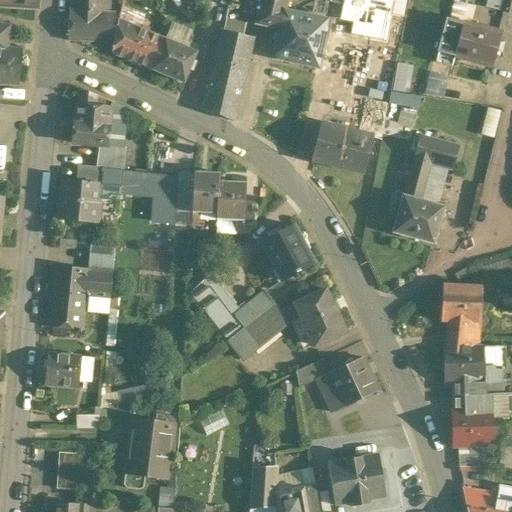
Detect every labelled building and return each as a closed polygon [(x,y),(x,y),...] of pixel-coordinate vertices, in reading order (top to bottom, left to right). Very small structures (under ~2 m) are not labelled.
[(103,0),(73,0),(73,10),(103,12),(103,0)] [(288,0),(260,0),(260,4),(258,11),(255,25),(280,31),(280,30),(281,30),(285,12),(286,12),(288,4),(288,0)] [(364,0),(353,0),(350,16),(361,18),(364,3),(364,0)] [(511,12),(511,0),(505,0),(504,7),(503,11),(511,12)] [(260,4),(246,1),(244,10),(256,13),(256,11),(257,10),(258,11),(260,4)] [(451,3),(445,24),(462,29),(467,7),(451,3)] [(406,10),(397,8),(392,33),(402,35),(406,10)] [(73,10),(70,10),(68,41),(114,44),(119,21),(120,13),(103,12),(73,10)] [(119,21),(136,28),(140,19),(121,11),(120,13),(119,21)] [(286,12),(285,12),(281,30),(280,30),(280,31),(273,58),(318,68),(324,40),(327,21),(286,12)] [(246,24),(227,19),(224,32),(243,36),(246,24)] [(136,28),(119,21),(114,44),(112,54),(153,71),(165,40),(136,28)] [(491,30),(464,23),(455,56),(493,67),(502,32),(491,29),(491,30)] [(165,40),(185,49),(191,35),(171,27),(165,40)] [(22,50),(0,48),(0,41),(6,42),(7,29),(0,28),(0,83),(20,85),(22,50)] [(359,29),(350,69),(362,71),(371,31),(359,29)] [(224,32),(222,31),(203,109),(234,122),(254,39),(243,36),(224,32)] [(397,37),(371,31),(362,71),(370,73),(366,99),(387,104),(397,37)] [(165,40),(153,71),(185,84),(198,54),(185,49),(165,40)] [(111,102),(95,96),(80,90),(79,105),(78,105),(76,124),(75,124),(73,143),(98,145),(107,146),(107,145),(111,102)] [(366,99),(365,99),(359,135),(373,138),(372,139),(381,141),(388,104),(387,104),(366,99)] [(399,100),(398,108),(412,110),(413,101),(399,100)] [(111,102),(107,145),(126,147),(130,112),(129,111),(129,110),(111,102)] [(347,132),(322,125),(313,160),(338,166),(347,132)] [(347,132),(338,166),(363,172),(372,139),(373,138),(359,135),(347,132)] [(461,147),(422,136),(416,160),(432,164),(449,169),(454,171),(461,147)] [(107,146),(98,145),(96,167),(103,168),(122,170),(124,171),(126,147),(107,145),(107,146)] [(432,164),(416,160),(405,197),(421,202),(432,164)] [(421,202),(439,207),(449,169),(432,164),(421,202)] [(96,167),(78,165),(77,182),(98,184),(98,185),(102,186),(103,168),(96,167)] [(122,170),(103,168),(102,186),(120,188),(122,170)] [(216,214),(220,181),(221,174),(194,173),(192,213),(216,214)] [(77,182),(65,181),(61,219),(95,223),(98,185),(98,184),(77,182)] [(220,181),(216,214),(215,220),(243,221),(244,201),(246,183),(220,181)] [(405,197),(395,232),(433,243),(443,208),(439,207),(421,202),(405,197)] [(256,202),(244,201),(243,221),(243,226),(254,226),(256,202)] [(129,215),(118,214),(116,229),(128,230),(129,215)] [(294,225),(262,242),(282,281),(315,264),(294,225)] [(128,230),(116,229),(116,241),(127,242),(128,230)] [(77,236),(60,235),(59,242),(76,243),(77,236)] [(115,247),(90,245),(88,270),(112,272),(115,247)] [(88,270),(53,266),(51,286),(87,289),(86,296),(110,298),(112,272),(88,270)] [(467,268),(455,275),(459,282),(471,275),(467,268)] [(242,311),(211,274),(190,293),(229,340),(244,328),(235,316),(242,311)] [(87,289),(51,286),(47,327),(83,330),(86,296),(87,289)] [(482,287),(444,286),(444,321),(447,322),(481,322),(482,287)] [(326,290),(295,304),(300,315),(314,346),(345,331),(326,290)] [(242,311),(235,316),(244,328),(274,304),(265,292),(242,311)] [(274,304),(244,328),(229,340),(244,359),(279,330),(273,323),(280,317),(280,311),(274,304)] [(295,304),(280,311),(280,317),(273,323),(279,330),(300,315),(295,304)] [(481,323),(447,322),(446,349),(479,348),(480,347),(481,323)] [(479,348),(446,349),(445,349),(447,384),(451,384),(470,383),(502,382),(502,381),(502,369),(501,368),(485,369),(485,348),(485,347),(480,347),(479,348)] [(503,347),(485,348),(485,369),(501,368),(502,369),(504,369),(503,347)] [(83,358),(49,354),(46,385),(80,388),(83,358)] [(95,359),(83,358),(80,388),(88,389),(90,371),(94,371),(95,359)] [(329,372),(328,373),(328,374),(344,408),(377,392),(362,358),(329,372)] [(323,359),(296,372),(299,387),(317,379),(328,374),(328,373),(329,372),(323,359)] [(344,408),(328,374),(317,379),(333,413),(344,408)] [(502,382),(470,383),(471,396),(492,395),(507,395),(511,394),(511,380),(502,381),(502,382)] [(451,384),(452,397),(471,396),(470,383),(451,384)] [(471,396),(452,397),(454,447),(459,447),(493,446),(492,395),(471,396)] [(156,423),(133,420),(133,421),(124,485),(126,488),(140,490),(143,488),(145,475),(167,479),(176,409),(157,407),(156,423)] [(223,409),(201,419),(208,433),(229,423),(223,409)] [(99,415),(77,416),(77,429),(99,428),(99,415)] [(339,430),(322,433),(327,461),(328,463),(345,460),(343,448),(339,430)] [(493,446),(459,447),(460,467),(494,468),(493,446)] [(345,460),(328,463),(334,503),(335,506),(352,503),(353,507),(370,504),(369,500),(386,497),(378,454),(345,460)] [(277,494),(276,495),(277,507),(277,511),(320,511),(319,505),(334,503),(328,463),(327,461),(312,464),(313,470),(316,485),(277,494)] [(276,467),(252,468),(251,483),(250,510),(277,507),(276,495),(277,494),(276,480),(276,467)] [(313,470),(276,480),(277,494),(316,485),(313,470)] [(504,495),(463,489),(466,506),(496,511),(507,511),(510,502),(503,500),(504,495)] [(511,511),(511,491),(504,490),(504,495),(503,500),(510,502),(507,511),(511,511)] [(174,499),(162,498),(162,508),(174,509),(174,499)] [(78,511),(79,504),(58,503),(57,511),(78,511)] [(102,511),(103,504),(89,503),(88,511),(102,511)]
